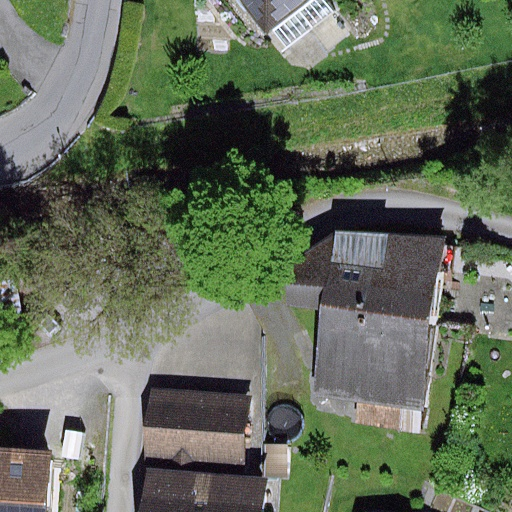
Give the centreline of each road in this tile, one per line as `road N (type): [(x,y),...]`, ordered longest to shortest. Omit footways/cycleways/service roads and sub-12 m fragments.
road 1 (residential): [(511,231),(409,209),(336,212),(307,222),(241,275),(131,335)]
road 2 (residential): [(106,0),(94,78),(40,133),(0,155)]
road 3 (residential): [(131,335),(124,511)]
road 4 (residential): [(131,335),(0,382)]
